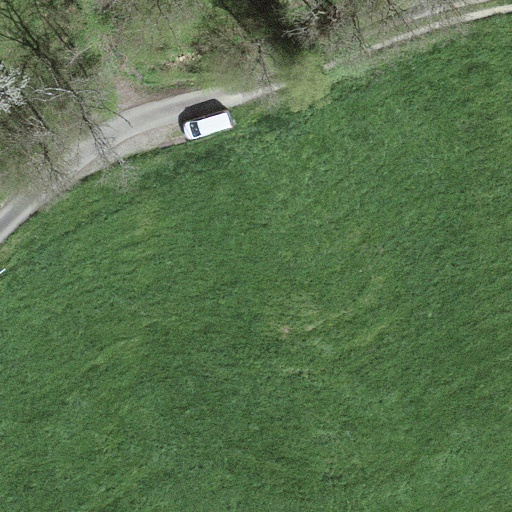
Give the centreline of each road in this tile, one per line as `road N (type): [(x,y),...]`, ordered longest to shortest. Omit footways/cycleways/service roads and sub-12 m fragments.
road 1 (track): [(0,174),(444,12),(511,0)]
road 2 (track): [(87,147),(0,245)]
